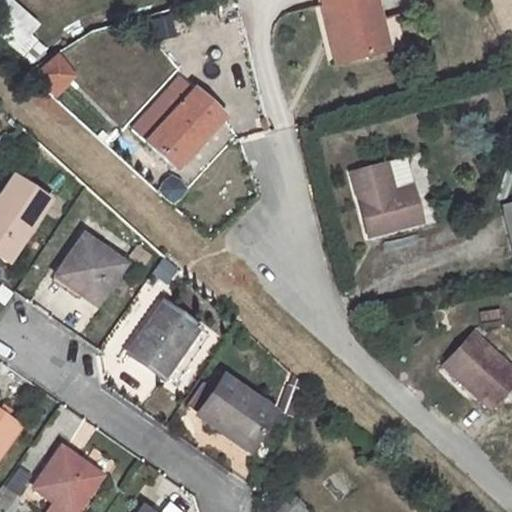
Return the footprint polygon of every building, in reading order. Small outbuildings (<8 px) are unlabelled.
[(14,0),(0,0),(0,35),(34,64),(49,46),(35,34),(43,24),(14,0)] [(379,0),(322,0),(323,0),(322,0),(333,0),(348,58),(391,47),(379,0)] [(348,58),(333,0),(322,0),(323,0),(338,60),(348,58)] [(59,99),(81,74),(57,54),(36,78),(59,99)] [(184,175),(234,118),(182,72),(132,129),(184,175)] [(401,192),(399,184),(391,159),(357,167),(371,224),(389,219),(392,228),(426,218),(419,188),(401,192)] [(160,193),(177,207),(191,189),(174,175),(160,193)] [(419,188),(417,179),(399,184),(401,192),(419,188)] [(0,265),(41,210),(11,188),(1,200),(0,198),(0,265)] [(511,202),(499,206),(511,260),(511,259),(511,202)] [(371,224),(373,234),(392,228),(389,219),(371,224)] [(83,242),(52,283),(70,296),(74,290),(96,307),(122,271),(83,242)] [(160,311),(126,361),(160,386),(196,337),(160,311)] [(511,358),(481,329),(450,362),(499,407),(511,393),(511,358)] [(219,387),(195,422),(222,443),(226,438),(245,455),(268,423),(219,387)] [(0,444),(12,428),(0,419),(0,444)] [(226,438),(222,443),(242,459),(245,455),(226,438)] [(57,453),(29,491),(56,511),(70,511),(93,482),(57,453)] [(287,500),(278,511),(296,511),(299,509),(287,500)]
